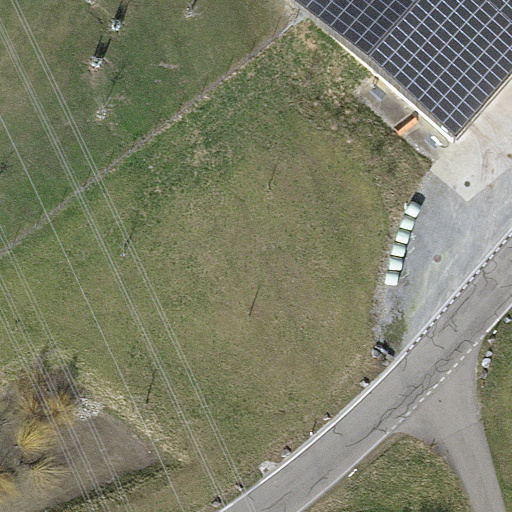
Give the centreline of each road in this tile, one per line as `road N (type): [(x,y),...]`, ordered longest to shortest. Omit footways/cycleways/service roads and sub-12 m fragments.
road 1 (tertiary): [(511,273),(382,409),(262,511)]
road 2 (track): [(490,511),(430,360)]
